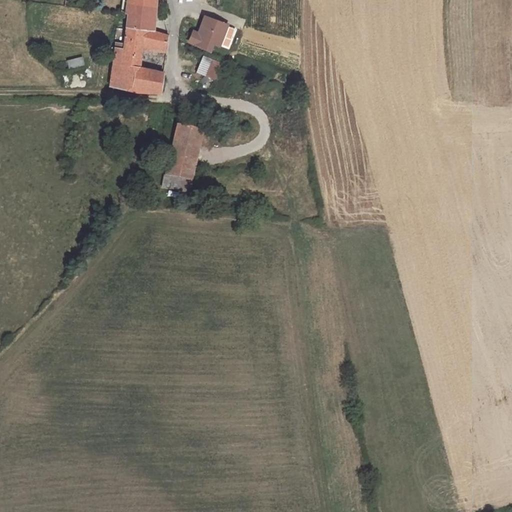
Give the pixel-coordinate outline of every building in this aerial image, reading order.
[(126,18),(154,26),(155,0),(124,0),(124,5),(128,5),(126,18)] [(190,34),(211,43),(214,35),(220,37),(229,17),(207,8),(200,26),(194,23),(190,34)] [(154,26),(126,18),(123,37),(117,37),(111,79),(162,84),(164,65),(141,62),(142,44),(167,45),(169,30),(154,26)] [(220,56),(204,50),(199,64),(215,71),(220,56)] [(80,56),(64,59),(66,68),(82,64),(80,56)] [(205,88),(208,80),(200,77),(197,86),(205,88)] [(179,119),(167,168),(193,174),(204,125),(179,119)]
